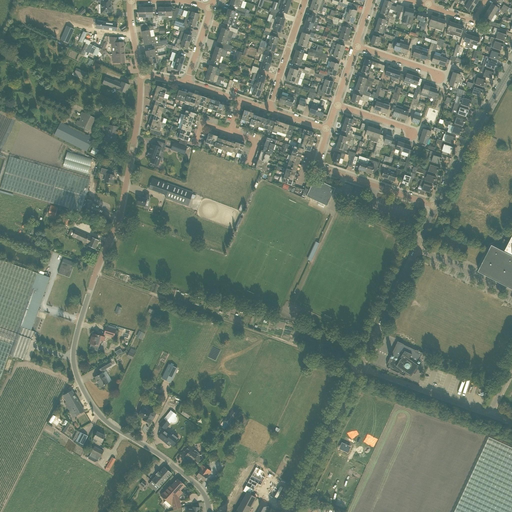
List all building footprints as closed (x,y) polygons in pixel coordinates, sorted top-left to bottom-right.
[(106,1),(105,0),(96,0),(97,2),(101,2),(101,14),(106,14),(109,14),(112,14),(112,6),(111,6),(111,1),(106,1)] [(242,1),(240,0),(238,0),(231,0),(230,0),(231,1),(230,4),(233,5),(232,8),(246,13),(247,10),(242,8),(241,8),(242,1)] [(474,8),(475,5),(466,0),(462,0),(462,1),(463,2),(467,4),(465,7),(472,11),(474,8),(475,8),(474,8)] [(391,5),(392,3),(385,1),(383,7),(389,9),(392,10),(392,11),(397,12),(398,11),(400,6),(397,5),(396,7),(391,5)] [(352,10),(353,7),(351,6),(345,4),(342,3),(338,2),(337,5),(346,8),(345,11),(348,12),(347,15),(355,17),(357,11),(352,10)] [(288,10),(289,7),(281,5),(277,3),(275,10),(272,9),(271,11),(283,16),(284,13),(287,14),(288,10),(289,10),(288,10)] [(312,3),(310,10),(321,14),(323,7),(312,3)] [(489,8),(488,10),(494,15),(497,16),(498,17),(499,14),(496,12),(498,9),(491,4),(489,8),(488,7),(488,8),(489,8)] [(394,21),(395,18),(393,17),(394,14),(388,13),(389,9),(383,7),(381,14),(387,16),(386,18),(394,21)] [(152,8),(146,8),(146,17),(152,17),(152,19),(155,19),(155,16),(155,12),(152,12),(152,8)] [(165,20),(165,8),(158,8),(158,16),(155,16),(155,19),(156,24),(156,27),(159,27),(159,17),(162,17),(162,20),(165,20)] [(175,21),(177,15),(178,13),(175,13),(175,12),(172,11),(172,8),(165,8),(165,20),(172,20),(175,21)] [(246,13),(232,8),(231,11),(228,10),(227,13),(226,13),(227,14),(226,16),(237,20),(239,14),(245,16),(246,13)] [(412,17),(414,10),(406,8),(404,15),(405,15),(404,16),(406,16),(405,18),(404,18),(403,22),(409,24),(410,20),(409,19),(410,17),(412,17)] [(494,15),(488,10),(486,13),(485,12),(485,13),(486,13),(484,16),(491,21),(491,20),(494,22),(497,16),(494,15)] [(186,17),(197,21),(199,14),(188,11),(186,17)] [(282,19),(283,16),(271,11),(270,15),(272,16),(271,19),(268,18),(267,21),(269,22),(269,21),(275,24),(283,26),(284,24),(285,24),(284,23),(285,20),(282,19)] [(419,12),(418,16),(415,15),(414,19),(416,19),(416,20),(420,21),(418,26),(421,27),(420,31),(424,32),(427,22),(424,21),(426,14),(419,12)] [(308,15),(306,21),(317,25),(320,19),(308,15)] [(355,17),(347,15),(346,18),(342,17),(341,20),(333,17),(332,20),(348,25),(349,23),(352,24),(353,21),(354,21),(355,21),(355,19),(355,18),(354,18),(355,17)] [(235,27),(237,20),(226,16),(225,19),(224,19),(225,19),(224,23),(228,24),(227,27),(238,30),(239,28),(235,27)] [(435,17),(432,16),(429,24),(428,27),(435,29),(438,18),(436,18),(436,17),(435,17)] [(194,27),(197,21),(186,17),(184,23),(175,21),(174,26),(185,29),(186,26),(188,27),(188,25),(194,27)] [(394,21),(386,18),(386,21),(379,18),(377,25),(386,28),(388,22),(391,23),(394,24),(394,21)] [(441,19),(438,18),(435,29),(442,31),(443,28),(445,21),(441,19),(442,19),(441,18),(441,19)] [(347,28),(348,25),(332,20),(331,23),(334,24),(334,25),(339,26),(337,32),(341,33),(349,35),(351,29),(347,28)] [(282,29),(283,26),(275,24),(269,21),(269,22),(268,24),(269,25),(268,29),(265,28),(264,31),(270,33),(271,30),(281,33),(282,29),(283,29),(282,29)] [(317,25),(306,21),(304,27),(312,30),(315,31),(317,25)] [(117,25),(101,22),(100,29),(116,31),(117,25)] [(453,35),(457,24),(454,24),(454,23),(450,22),(446,34),(453,36),(453,35)] [(461,34),(463,26),(460,25),(460,24),(459,25),(457,24),(453,35),(459,37),(460,34),(461,34)] [(393,40),(394,37),(385,34),(386,28),(377,25),(375,31),(381,34),(381,33),(384,34),(383,37),(385,37),(393,40)] [(68,43),(74,29),(67,26),(60,40),(68,43)] [(184,32),(185,29),(174,26),(173,29),(181,31),(178,39),(189,43),(192,36),(185,34),(186,33),(184,32)] [(220,32),(220,35),(231,39),(233,33),(237,34),(238,30),(227,27),(226,30),(222,28),(221,32),(220,32)] [(497,35),(496,39),(495,39),(501,41),(504,42),(505,38),(506,38),(507,35),(503,34),(504,31),(506,32),(494,28),(492,33),(497,35)] [(155,37),(153,30),(152,30),(142,32),(143,39),(155,37)] [(276,35),(272,33),(270,33),(264,31),(263,34),(271,37),(270,40),(266,39),(265,42),(269,43),(276,45),(277,43),(278,43),(277,42),(279,39),(275,38),(276,35)] [(302,33),(300,39),(308,41),(310,35),(302,33)] [(341,33),(339,39),(347,42),(349,35),(341,33)] [(466,47),(469,48),(473,37),(470,36),(470,35),(470,36),(466,34),(464,42),(467,43),(466,47)] [(230,42),(231,39),(220,35),(219,38),(218,37),(218,38),(219,38),(217,42),(225,44),(226,41),(230,42)] [(377,46),(379,39),(384,40),(385,37),(383,37),(379,36),(378,38),(373,36),(371,44),(377,46)] [(110,44),(111,44),(112,54),(124,53),(124,42),(116,43),(116,38),(109,37),(110,44)] [(155,37),(143,39),(145,45),(154,43),(155,47),(167,44),(166,40),(160,41),(161,42),(156,43),(155,37)] [(409,47),(403,45),(402,44),(400,52),(401,52),(401,53),(403,53),(406,54),(408,48),(411,49),(415,38),(412,37),(409,47)] [(475,37),(473,37),(469,48),(472,49),(473,45),(477,46),(479,39),(476,37),(475,37)] [(500,43),(501,41),(495,39),(496,39),(491,37),(489,43),(492,44),(493,45),(492,48),(492,49),(498,50),(501,51),(502,48),(503,44),(500,43)] [(418,39),(415,38),(411,49),(414,50),(413,55),(412,56),(416,57),(416,58),(418,58),(419,58),(422,48),(416,46),(418,39)] [(181,47),(187,49),(189,43),(178,39),(177,43),(176,44),(175,47),(173,46),(172,49),(180,52),(181,49),(180,49),(181,47)] [(300,39),(298,45),(306,48),(309,49),(310,49),(312,43),(309,42),(310,42),(308,41),(300,39)] [(402,44),(403,45),(404,41),(400,40),(399,43),(396,42),(393,50),(397,51),(399,52),(400,52),(402,44)] [(276,48),(276,45),(269,43),(267,50),(259,47),(258,50),(269,54),(272,55),(273,52),(274,52),(275,48),(276,49),(276,48)] [(422,59),(425,60),(428,54),(430,55),(431,55),(434,44),(431,43),(429,49),(428,50),(422,48),(419,58),(420,59),(422,59)] [(154,50),(146,52),(147,58),(159,56),(157,50),(162,49),(166,48),(166,47),(167,44),(155,47),(156,49),(154,50)] [(343,53),(345,47),(337,44),(337,45),(333,44),(331,49),(343,53)] [(438,65),(440,57),(434,55),(436,50),(435,50),(437,45),(436,45),(434,44),(431,55),(430,55),(429,60),(432,61),(431,62),(435,64),(437,64),(438,65)] [(98,52),(100,49),(93,46),(90,53),(96,56),(98,52)] [(214,51),(213,54),(221,56),(223,50),(230,53),(231,50),(227,48),(220,46),(219,48),(216,47),(214,51)] [(488,53),(490,54),(489,58),(494,60),(497,61),(499,57),(500,54),(497,53),(498,50),(492,49),(492,48),(490,47),(487,46),(485,51),(489,52),(488,53)] [(179,55),(180,52),(172,49),(171,52),(175,54),(173,62),(175,63),(175,62),(182,65),(184,58),(177,56),(178,54),(179,55)] [(333,57),(341,59),(343,53),(331,49),(329,55),(333,57)] [(269,54),(258,50),(257,53),(261,54),(259,61),(262,62),(270,65),(271,62),(272,62),(271,62),(272,58),(268,56),(269,54)] [(233,60),(239,61),(242,52),(237,51),(233,60)] [(296,51),(294,57),(302,59),(304,53),(296,51)] [(8,52),(4,59),(12,63),(16,56),(8,52)] [(125,63),(124,53),(112,54),(112,63),(117,63),(125,63)] [(444,67),(447,59),(443,58),(445,54),(442,53),(441,54),(440,57),(438,65),(439,65),(440,66),(441,65),(444,67)] [(219,63),(221,56),(213,54),(213,56),(212,56),(212,57),(211,60),(219,63)] [(165,59),(166,55),(147,58),(148,65),(157,63),(156,60),(160,59),(162,60),(165,59)] [(294,57),(292,63),(300,66),(302,59),(294,57)] [(493,62),(494,60),(489,58),(485,57),(484,62),(487,63),(486,67),(491,69),(494,70),(495,67),(496,67),(497,63),(493,62)] [(366,59),(363,66),(370,68),(373,69),(374,66),(377,67),(378,64),(366,59)] [(180,71),(182,65),(175,62),(175,63),(173,69),(180,71)] [(269,67),(270,65),(262,62),(260,69),(268,71),(269,68),(270,68),(270,67),(269,67)] [(331,62),(329,68),(337,71),(339,65),(331,62)] [(208,70),(207,72),(215,75),(217,68),(209,66),(208,70),(207,69),(207,70),(208,70)] [(373,73),(369,71),(370,68),(363,66),(361,72),(368,74),(369,75),(368,77),(374,79),(375,76),(373,75),(373,73)] [(483,77),(491,79),(492,76),(493,76),(494,73),(490,72),(491,69),(486,67),(482,66),(480,72),(484,73),(483,77)] [(290,68),(288,74),(299,78),(301,73),(298,71),(290,68)] [(335,77),(337,71),(329,68),(327,68),(325,72),(320,70),(319,71),(316,70),(315,73),(331,79),(332,76),(335,77)] [(391,69),(388,68),(385,75),(391,77),(394,70),(393,69),(391,68),(391,69)] [(85,80),(88,73),(76,69),(74,75),(85,80)] [(258,71),(251,69),(250,72),(254,74),(251,80),(263,84),(266,77),(257,74),(258,71)] [(395,70),(394,70),(391,77),(390,81),(394,82),(397,82),(398,79),(401,72),(397,71),(397,70),(395,70)] [(462,76),(462,73),(456,71),(455,73),(453,73),(452,76),(451,76),(451,78),(451,79),(462,83),(463,80),(461,79),(462,76)] [(216,83),(218,78),(218,76),(215,75),(207,72),(206,75),(205,79),(216,83)] [(330,81),(331,79),(315,73),(314,76),(322,79),(321,83),(324,84),(323,86),(331,89),(333,82),(330,81)] [(299,78),(288,74),(286,81),(294,83),(297,84),(299,78)] [(410,75),(407,74),(404,81),(410,84),(413,76),(412,76),(412,75),(410,75)] [(482,80),(483,77),(473,74),(472,77),(474,78),(472,84),(475,84),(475,85),(480,86),(485,88),(486,88),(487,84),(486,84),(485,83),(486,81),(482,80)] [(414,76),(413,76),(410,84),(409,87),(416,89),(412,99),(415,100),(419,89),(416,88),(419,78),(416,77),(414,76)] [(130,85),(121,82),(121,84),(105,77),(102,84),(126,94),(130,85)] [(380,81),(374,79),(368,77),(367,80),(366,80),(366,79),(360,77),(357,83),(368,87),(371,88),(373,82),(375,83),(375,84),(377,85),(376,89),(377,89),(378,88),(380,82),(380,81)] [(458,85),(461,86),(462,83),(451,79),(451,80),(450,80),(450,82),(449,86),(457,88),(458,85)] [(263,84),(251,80),(250,84),(249,83),(248,86),(251,87),(261,90),(263,84)] [(374,99),(376,93),(373,92),(372,95),(369,94),(366,93),(368,87),(357,83),(355,90),(363,92),(362,95),(369,97),(374,99)] [(479,89),(480,86),(475,85),(475,84),(472,84),(473,84),(471,90),(473,91),(472,92),(472,94),(476,96),(476,97),(481,99),(483,94),(482,93),(483,90),(479,89)] [(329,95),(331,89),(323,86),(320,85),(317,94),(322,96),(324,97),(324,96),(325,94),(329,95)] [(419,89),(415,100),(418,101),(420,95),(427,98),(430,87),(429,87),(428,86),(427,86),(424,85),(423,89),(420,88),(419,89)] [(301,89),(291,86),(290,89),(296,91),(295,94),(299,95),(301,89)] [(251,87),(249,94),(252,95),(252,96),(257,98),(258,97),(259,97),(261,90),(251,87)] [(430,87),(427,98),(430,99),(430,98),(434,99),(432,105),(435,106),(439,94),(436,93),(437,89),(433,88),(431,87),(431,88),(430,87)] [(184,104),(189,105),(193,93),(188,92),(188,93),(185,103),(184,104)] [(194,107),(194,104),(197,95),(193,93),(189,105),(194,107)] [(471,98),(463,95),(457,93),(456,96),(459,97),(457,103),(466,107),(469,108),(470,104),(471,104),(472,101),(468,100),(469,97),(471,98)] [(359,100),(368,102),(369,97),(362,95),(361,97),(360,97),(354,94),(351,102),(358,104),(359,100)] [(279,103),(285,105),(288,97),(281,95),(279,103)] [(296,100),(288,97),(285,105),(291,107),(292,104),(294,104),(296,100)] [(379,111),(380,111),(383,102),(380,101),(381,100),(377,98),(377,100),(374,109),(377,110),(377,111),(379,111)] [(166,104),(162,103),(156,101),(154,105),(164,108),(166,109),(167,104),(166,104)] [(299,101),(297,109),(303,111),(306,103),(299,101)] [(320,101),(319,104),(315,115),(322,117),(324,109),(322,109),(325,102),(320,101)] [(383,102),(380,111),(381,112),(383,113),(383,112),(387,113),(389,106),(389,105),(390,103),(384,101),(384,102),(383,102)] [(309,113),(315,115),(319,104),(313,102),(309,113)] [(465,109),(466,107),(457,103),(455,103),(453,108),(457,109),(456,114),(463,116),(466,117),(467,114),(469,111),(465,109)] [(399,118),(403,107),(394,105),(394,106),(393,105),(391,111),(394,112),(393,116),(396,117),(398,118),(398,117),(399,118)] [(406,120),(408,113),(409,109),(403,107),(399,118),(400,118),(402,119),(406,120)] [(79,121),(77,120),(75,125),(89,131),(95,119),(85,113),(85,114),(82,112),(79,117),(81,118),(79,121)] [(192,123),(194,118),(185,115),(181,114),(180,119),(192,123)] [(418,124),(421,117),(414,114),(412,122),(413,122),(413,123),(414,123),(415,123),(418,124)] [(462,119),(463,116),(456,114),(456,117),(454,124),(459,126),(463,127),(464,123),(465,120),(462,119)] [(164,118),(161,117),(154,115),(153,120),(164,123),(166,119),(164,118)] [(346,118),(344,124),(350,127),(352,123),(356,124),(357,121),(346,118)] [(191,127),(192,123),(180,119),(178,123),(179,124),(191,127)] [(163,128),(164,123),(153,120),(151,124),(163,128)] [(277,134),(277,132),(280,122),(276,121),(275,122),(272,132),(277,134)] [(451,133),(454,134),(459,136),(460,133),(461,133),(462,129),(459,128),(459,126),(454,124),(445,121),(444,124),(448,125),(447,128),(452,130),(451,133)] [(93,139),(61,122),(54,135),(87,151),(93,139)] [(160,136),(163,128),(151,124),(150,129),(153,130),(152,134),(160,136)] [(192,128),(191,127),(179,124),(178,128),(181,129),(191,132),(192,128)] [(349,130),(350,127),(344,124),(342,131),(348,133),(348,135),(354,137),(354,135),(352,134),(353,132),(349,130)] [(117,135),(118,127),(109,125),(106,142),(114,143),(116,134),(117,135)] [(368,140),(370,141),(372,136),(374,129),(373,128),(372,128),(368,127),(365,134),(369,135),(368,140)] [(374,129),(372,136),(370,141),(377,143),(373,153),(377,154),(383,136),(380,135),(381,131),(377,130),(377,129),(376,129),(375,129),(374,129)] [(429,138),(429,136),(431,132),(423,129),(422,133),(421,134),(422,135),(421,136),(429,138)] [(453,137),(454,134),(451,133),(447,132),(445,132),(444,135),(447,135),(445,142),(450,143),(453,144),(454,141),(455,141),(456,138),(453,137)] [(188,141),(189,137),(180,134),(178,133),(177,137),(176,138),(179,139),(178,143),(185,145),(186,141),(188,141)] [(340,135),(338,142),(345,144),(348,146),(351,139),(353,140),(354,137),(348,135),(347,138),(340,135)] [(389,146),(393,147),(394,142),(391,141),(393,137),(391,137),(392,137),(390,136),(386,135),(386,137),(383,136),(377,154),(379,155),(384,143),(390,145),(389,146)] [(427,145),(428,140),(429,138),(421,136),(421,137),(420,138),(419,142),(427,145)] [(312,147),(313,143),(304,140),(302,139),(300,144),(302,144),(312,147)] [(163,152),(165,147),(166,144),(158,141),(156,146),(152,144),(149,152),(148,155),(147,156),(152,158),(150,163),(152,163),(152,164),(152,166),(154,166),(155,166),(156,165),(158,165),(161,158),(158,157),(160,151),(163,152)] [(227,154),(228,152),(231,142),(226,141),(223,150),(222,152),(227,154)] [(449,146),(450,143),(445,142),(444,141),(443,144),(443,145),(441,151),(443,152),(442,153),(447,155),(448,153),(450,154),(451,150),(452,151),(453,147),(449,146)] [(275,145),(267,142),(266,142),(264,146),(265,147),(274,149),(275,150),(277,146),(275,145)] [(338,142),(336,148),(343,151),(346,152),(347,149),(344,148),(345,144),(338,142)] [(397,143),(394,142),(393,147),(391,152),(394,153),(396,149),(399,150),(398,154),(401,155),(402,151),(404,144),(403,144),(403,143),(402,143),(398,142),(397,143)] [(173,143),(171,149),(185,154),(187,148),(173,143)] [(405,144),(404,144),(402,151),(408,153),(411,146),(407,145),(406,144),(405,144)] [(274,149),(265,147),(264,146),(263,151),(264,151),(271,154),(272,154),(274,149)] [(442,155),(430,151),(429,154),(429,157),(432,158),(431,162),(436,164),(439,165),(440,161),(441,161),(442,158),(438,157),(439,154),(442,155)] [(62,166),(89,173),(92,158),(66,152),(62,166)] [(341,155),(334,153),(332,161),(338,163),(340,158),(343,160),(344,157),(341,156),(341,155)] [(361,163),(358,170),(365,172),(369,159),(365,158),(359,156),(357,162),(361,163)] [(1,188),(76,210),(81,212),(90,180),(10,157),(1,188)] [(377,168),(381,170),(383,164),(380,163),(379,168),(377,167),(379,163),(373,160),(369,159),(365,172),(372,174),(373,168),(377,169),(377,168)] [(435,166),(436,164),(431,162),(429,161),(427,161),(425,167),(429,168),(428,171),(433,173),(436,174),(437,171),(438,171),(439,168),(435,166)] [(388,166),(384,164),(383,164),(381,170),(383,171),(381,177),(388,179),(390,172),(387,171),(388,166)] [(112,184),(112,183),(115,176),(113,175),(114,172),(102,168),(100,174),(106,175),(104,182),(107,182),(107,183),(109,184),(110,183),(112,184)] [(401,170),(396,168),(394,173),(390,172),(388,179),(394,181),(396,175),(399,176),(401,170)] [(425,181),(430,183),(433,184),(434,180),(435,180),(436,177),(432,176),(433,173),(428,171),(427,171),(417,168),(416,172),(423,174),(422,176),(426,178),(425,181)] [(409,184),(412,185),(414,177),(411,176),(411,177),(405,175),(402,183),(405,184),(405,185),(408,186),(409,184)] [(153,178),(149,187),(149,189),(167,195),(166,198),(188,206),(193,193),(153,178)] [(332,194),(335,190),(335,188),(320,181),(320,182),(315,179),(312,184),(314,185),(313,186),(312,185),(308,193),(306,197),(316,201),(327,206),(328,203),(332,194)] [(429,185),(430,183),(425,181),(421,180),(419,186),(423,187),(422,190),(418,189),(416,193),(423,195),(425,191),(430,193),(431,190),(433,187),(429,185)] [(149,195),(144,194),(143,198),(139,197),(137,204),(145,206),(146,202),(147,200),(148,200),(149,195)] [(51,205),(48,215),(55,217),(57,207),(51,205)] [(95,249),(99,241),(92,238),(75,230),(72,237),(89,244),(88,246),(95,249)] [(511,237),(510,242),(504,239),(499,249),(492,245),(479,272),(511,289),(511,237)] [(0,379),(9,354),(37,273),(0,259),(0,379)] [(74,266),(62,262),(58,273),(69,277),(74,266)] [(24,359),(27,352),(34,331),(31,330),(46,288),(44,287),(45,284),(47,285),(50,277),(37,273),(9,354),(24,359)] [(116,329),(108,327),(106,326),(103,335),(114,338),(116,329)] [(139,331),(136,337),(142,340),(144,336),(145,334),(144,333),(139,331)] [(104,341),(106,337),(94,334),(92,339),(91,339),(90,344),(99,346),(101,340),(104,341)] [(391,359),(388,365),(387,368),(404,376),(406,373),(410,377),(413,373),(414,374),(417,370),(416,369),(418,365),(420,362),(418,361),(422,353),(416,350),(403,345),(403,344),(397,341),(392,352),(394,353),(393,356),(391,355),(389,358),(391,359)] [(131,348),(127,357),(132,359),(134,354),(136,350),(131,348)] [(7,358),(4,370),(8,371),(12,360),(7,358)] [(111,362),(109,360),(98,367),(101,372),(112,365),(111,362)] [(162,379),(170,383),(177,368),(169,364),(162,379)] [(102,373),(95,377),(101,387),(108,383),(102,373)] [(71,406),(79,402),(72,391),(66,394),(69,400),(64,403),(68,410),(72,408),(71,406)] [(84,411),(81,405),(79,402),(71,406),(72,408),(68,410),(69,412),(71,411),(73,415),(74,414),(76,416),(84,411)] [(142,409),(138,416),(143,418),(143,420),(150,423),(153,417),(154,418),(156,414),(148,409),(146,412),(142,410),(142,409)] [(177,415),(171,410),(164,419),(170,423),(171,422),(173,423),(176,422),(177,420),(177,418),(176,416),(177,415)] [(231,422),(232,421),(237,414),(232,410),(226,418),(231,422)] [(54,414),(50,420),(57,425),(61,420),(54,414)] [(170,424),(170,423),(164,419),(159,425),(165,430),(170,424)] [(167,442),(173,446),(179,439),(172,433),(170,435),(164,430),(159,437),(166,443),(167,442)] [(88,436),(80,432),(75,441),(83,445),(88,436)] [(102,442),(105,436),(97,432),(94,438),(93,441),(96,443),(98,440),(102,442)] [(511,511),(511,447),(489,437),(454,511),(511,511)] [(190,445),(185,451),(188,453),(185,456),(192,462),(194,460),(198,463),(202,458),(202,455),(199,455),(193,451),(195,449),(190,445)] [(104,451),(94,446),(91,453),(100,458),(104,451)] [(369,459),(358,454),(356,458),(367,463),(369,459)] [(112,457),(106,467),(110,469),(116,459),(112,457)] [(200,471),(199,472),(196,476),(204,482),(209,475),(208,474),(211,471),(202,465),(199,470),(200,471)] [(172,474),(164,467),(159,472),(158,471),(158,472),(156,474),(157,475),(152,481),(159,487),(172,474)] [(243,491),(246,493),(247,493),(251,495),(257,483),(259,485),(261,485),(263,482),(265,477),(262,475),(264,471),(256,467),(254,470),(243,491)] [(178,500),(182,495),(179,492),(185,485),(178,479),(177,479),(176,480),(175,481),(176,481),(172,485),(171,485),(161,496),(172,506),(173,505),(174,510),(178,509),(181,508),(180,502),(178,500)] [(248,511),(256,498),(251,495),(247,493),(246,493),(236,511),(248,511)] [(317,498),(319,494),(315,493),(312,499),(321,503),(322,500),(317,498)] [(258,511),(267,511),(271,506),(261,500),(259,504),(262,506),(258,511)]
